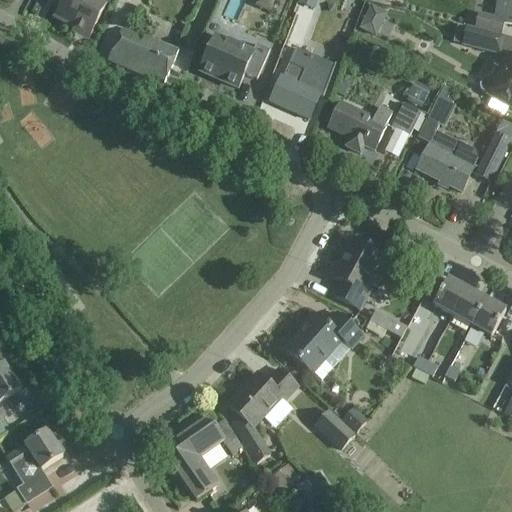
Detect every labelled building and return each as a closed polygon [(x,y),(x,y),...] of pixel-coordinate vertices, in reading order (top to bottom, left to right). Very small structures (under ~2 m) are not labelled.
[(104,5),(94,0),(63,0),(54,20),(89,38),(100,17),(98,16),(104,5)] [(312,10),(315,0),(301,0),(300,5),(312,10)] [(371,6),(358,30),(376,39),(388,15),(371,6)] [(467,28),(467,29),(504,38),(501,37),(505,22),(478,15),(474,30),(467,28)] [(504,38),(467,29),(462,46),(499,56),(504,38)] [(179,53),(122,30),(116,43),(108,62),(163,86),(172,68),(179,53)] [(215,38),(200,73),(239,90),(245,75),(257,81),(270,51),(256,45),(252,54),(215,38)] [(299,55),(295,53),(289,65),(283,79),(281,78),(269,104),(309,122),(317,104),(320,96),(323,98),(332,73),(298,57),(299,55)] [(359,62),(358,56),(347,59),(349,65),(359,62)] [(511,57),(509,56),(494,83),(487,79),(483,80),(479,87),(479,92),(511,110),(511,57)] [(444,89),(438,100),(445,104),(451,92),(444,89)] [(374,122),(340,105),(337,112),(328,130),(349,140),(345,148),(360,156),(364,148),(375,153),(383,135),(387,128),(393,115),(380,109),(374,122)] [(421,115),(403,106),(391,131),(409,140),(421,115)] [(442,122),(430,116),(417,140),(429,146),(417,172),(461,194),(477,161),(476,154),(436,134),(442,122)] [(474,177),(490,185),(511,143),(495,135),(474,177)] [(393,263),(354,241),(333,280),(341,285),(334,299),(359,313),(372,289),(378,292),(383,290),(395,268),(393,263)] [(433,307),(453,317),(467,292),(447,281),(433,307)] [(472,328),(486,302),(467,292),(453,317),(472,328)] [(486,302),(472,328),(477,330),(471,341),(486,349),(505,313),(486,302)] [(401,339),(406,329),(375,313),(370,323),(401,339)] [(313,315),(303,327),(306,329),(285,352),(312,377),(313,375),(321,382),(332,371),(324,363),(342,343),(351,352),(363,339),(337,316),(326,327),(313,315)] [(392,357),(423,373),(432,355),(401,340),(406,329),(401,339),(400,341),(401,341),(392,357)] [(433,356),(432,355),(423,373),(432,378),(437,369),(429,364),(433,356)] [(0,370),(0,404),(20,392),(5,367),(0,370)] [(460,373),(450,369),(444,379),(455,384),(460,373)] [(298,389),(279,371),(266,384),(258,376),(227,409),(242,422),(235,430),(261,467),(274,458),(253,430),(282,400),(286,403),(298,389)] [(511,398),(503,415),(511,419),(511,398)] [(366,422),(353,410),(343,421),(356,433),(366,422)] [(356,439),(328,413),(313,428),(341,454),(356,439)] [(215,429),(209,420),(176,443),(182,451),(175,456),(179,463),(172,468),(196,503),(218,488),(200,463),(223,446),(232,458),(244,450),(238,441),(225,422),(215,429)] [(47,434),(6,459),(23,486),(42,475),(40,472),(62,458),(61,456),(64,454),(58,445),(54,446),(47,434)] [(297,479),(287,467),(272,481),(282,493),(297,479)] [(319,474),(308,481),(312,488),(319,498),(330,491),(319,474)] [(19,511),(52,492),(42,475),(23,486),(15,491),(16,493),(4,501),(10,511),(19,511)] [(295,489),(301,498),(312,488),(306,482),(295,489)] [(312,488),(301,498),(307,507),(319,499),(312,488)]
